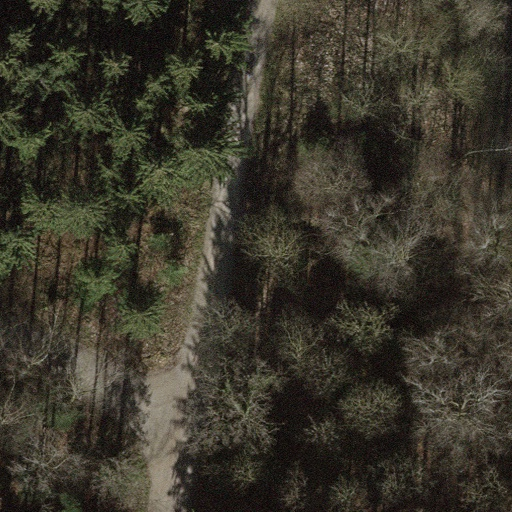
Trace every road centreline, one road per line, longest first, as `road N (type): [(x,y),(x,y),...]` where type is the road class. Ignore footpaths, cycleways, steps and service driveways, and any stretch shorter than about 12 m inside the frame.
road 1 (track): [(263,0),(182,419)]
road 2 (track): [(182,419),(0,332)]
